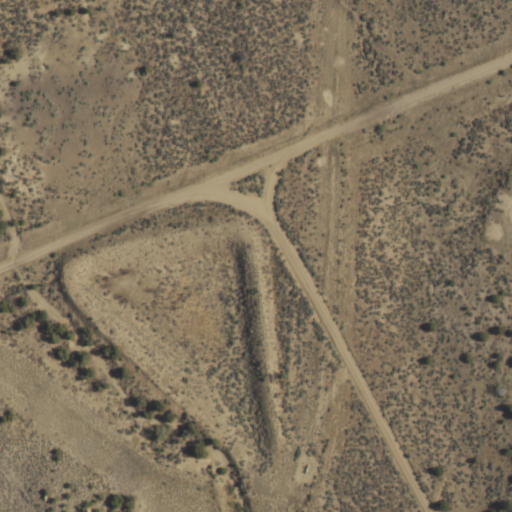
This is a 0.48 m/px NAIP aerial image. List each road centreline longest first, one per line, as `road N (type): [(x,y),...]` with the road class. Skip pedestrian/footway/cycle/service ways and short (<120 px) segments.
road 1 (tertiary): [(385,511),(222,206),(137,206),(0,263)]
road 2 (residential): [(222,206),(233,185),(511,69)]
